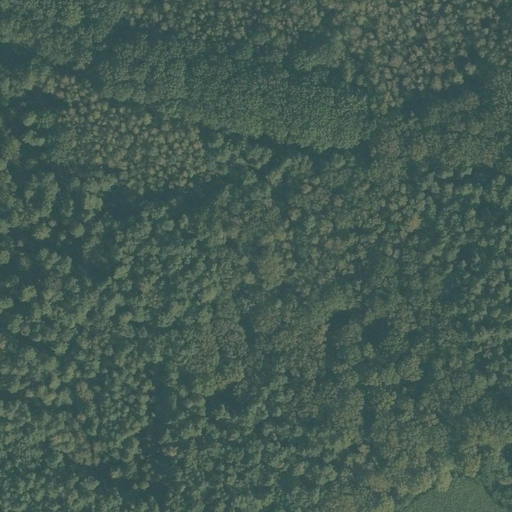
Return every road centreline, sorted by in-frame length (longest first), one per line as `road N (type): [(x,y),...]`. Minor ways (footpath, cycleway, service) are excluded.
road 1 (track): [(59,64),(194,111),(366,145)]
road 2 (track): [(511,436),(444,446),(342,511)]
road 3 (track): [(494,169),(366,145)]
